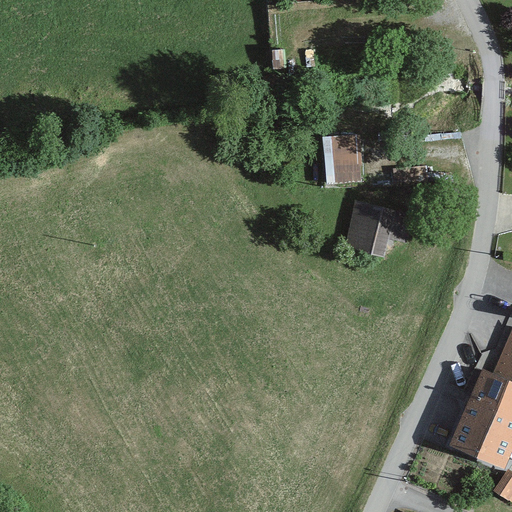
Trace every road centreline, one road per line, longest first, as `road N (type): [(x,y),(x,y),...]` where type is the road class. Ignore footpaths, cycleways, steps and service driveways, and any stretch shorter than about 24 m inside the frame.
road 1 (residential): [(468,0),(493,75),(489,205),(475,288)]
road 2 (unclassified): [(475,288),(371,511)]
